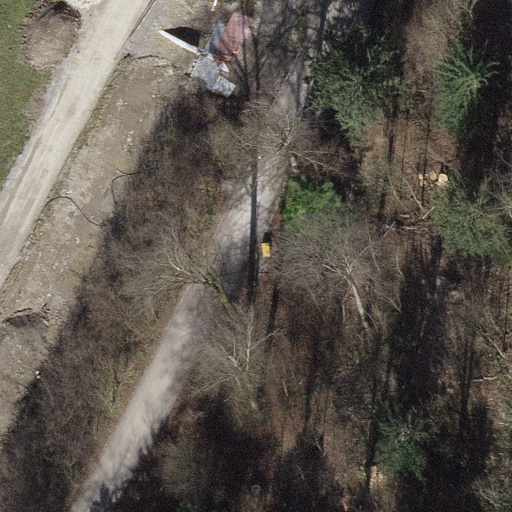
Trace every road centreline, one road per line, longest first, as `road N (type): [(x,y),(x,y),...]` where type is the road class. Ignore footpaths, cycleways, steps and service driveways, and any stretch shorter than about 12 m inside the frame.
road 1 (track): [(77,511),(272,152),(328,0)]
road 2 (track): [(0,242),(123,0)]
